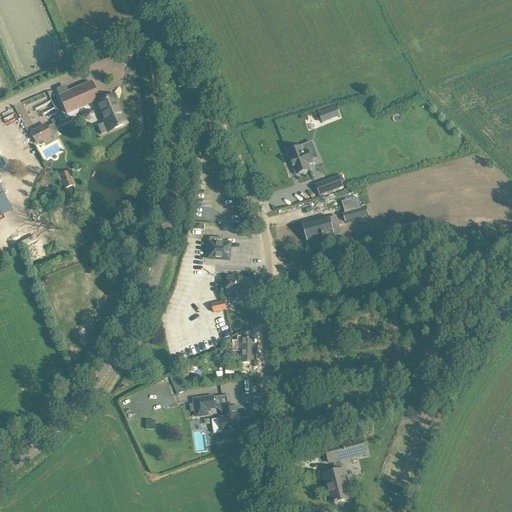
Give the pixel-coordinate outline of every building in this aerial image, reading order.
[(59,95),(59,96),(67,114),(67,113),(95,101),(96,103),(104,122),(103,123),(97,125),(101,134),(110,130),(116,128),(126,124),(122,116),(120,117),(112,97),(99,103),(98,100),(90,82),(68,92),(59,96),(59,95)] [(328,110),(319,113),(322,123),(332,119),(328,110)] [(36,144),(51,136),(45,125),(30,133),(36,144)] [(309,153),(305,155),(301,146),(298,147),(297,145),(290,148),(290,150),(287,152),(296,176),(310,170),(308,165),(313,163),(309,153)] [(59,176),(65,188),(72,185),(67,172),(59,176)] [(339,176),(316,185),(320,196),(343,187),(339,176)] [(62,190),(56,192),(61,203),(67,201),(62,190)] [(470,226),(468,206),(461,207),(460,201),(457,201),(456,195),(451,195),(455,228),(470,226)] [(345,222),(368,215),(366,207),(360,209),(357,198),(342,202),(345,213),(343,214),(345,222)] [(385,212),(410,211),(410,200),(384,200),(385,212)] [(309,229),(304,230),(307,242),(324,237),(323,233),(333,231),(330,223),(337,221),(336,216),(308,224),(309,229)] [(230,243),(209,242),(208,254),(217,255),(217,259),(229,260),(230,243)] [(228,277),(227,293),(236,294),(235,300),(245,301),(246,293),(251,293),(252,281),(239,280),(239,278),(228,277)] [(225,302),(211,305),(213,312),(226,309),(225,302)] [(242,336),(237,336),(237,341),(232,341),(232,352),(241,352),(241,363),(254,364),(254,338),(242,338),(242,336)] [(179,372),(169,376),(177,395),(186,391),(179,372)] [(215,408),(213,396),(193,399),(194,404),(189,405),(190,412),(195,412),(196,417),(208,415),(207,409),(215,408)] [(240,416),(236,416),(235,405),(223,407),(224,418),(221,418),(223,433),(231,432),(231,434),(237,433),(237,431),(242,430),(240,416)] [(146,420),(146,427),(154,428),(154,420),(146,420)] [(329,493),(332,504),(351,499),(344,470),(343,470),(340,460),(366,454),(362,438),(325,447),(329,463),(332,462),(335,472),(324,475),(327,474),(332,492),(329,493)]
